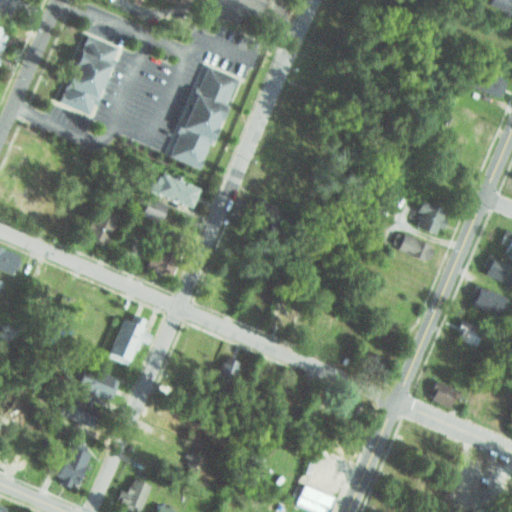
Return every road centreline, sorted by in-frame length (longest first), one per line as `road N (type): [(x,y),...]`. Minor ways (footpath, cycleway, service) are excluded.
road 1 (residential): [(310,0),(96,511)]
road 2 (residential): [(0,231),(395,402)]
road 3 (tertiary): [(348,511),(511,127)]
road 4 (residential): [(62,0),(0,147)]
road 5 (residential): [(395,402),(511,451)]
